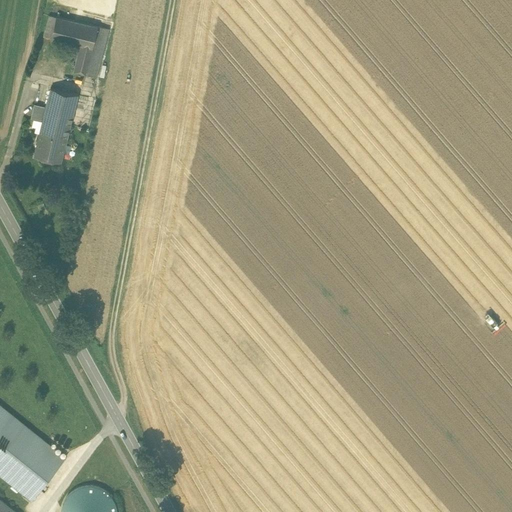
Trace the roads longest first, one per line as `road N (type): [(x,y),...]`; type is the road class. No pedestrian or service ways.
road 1 (track): [(171,0),(111,329),(123,397),(117,415)]
road 2 (secondary): [(0,202),(171,511)]
